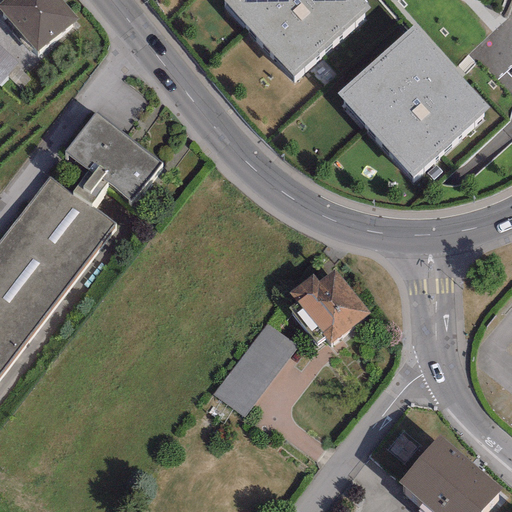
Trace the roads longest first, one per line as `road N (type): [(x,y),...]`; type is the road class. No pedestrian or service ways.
road 1 (tertiary): [(109,0),(232,150),(282,194),(349,228),(429,237)]
road 2 (unknown): [(511,46),(415,133),(369,199)]
road 3 (unclassified): [(441,375),(400,396),(309,511)]
road 4 (unclassified): [(429,237),(441,375)]
